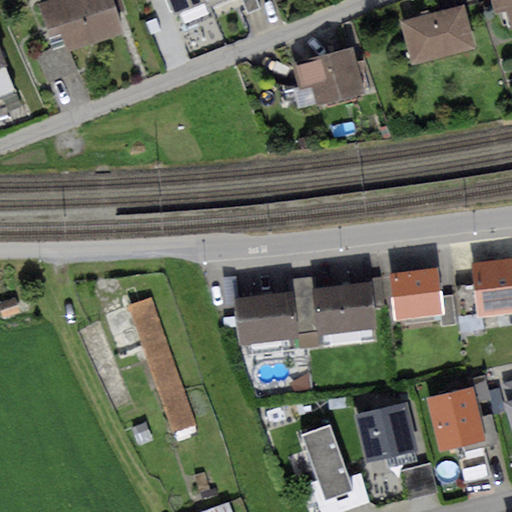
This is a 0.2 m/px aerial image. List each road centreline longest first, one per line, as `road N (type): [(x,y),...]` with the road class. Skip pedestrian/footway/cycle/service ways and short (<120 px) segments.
road 1 (residential): [(511,218),(336,238),(0,254)]
road 2 (residential): [(0,146),(365,0)]
